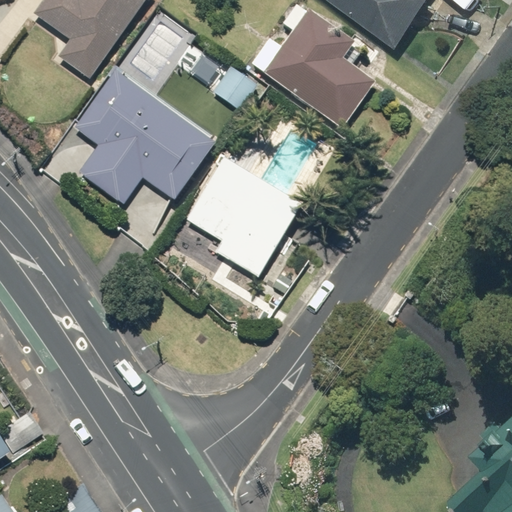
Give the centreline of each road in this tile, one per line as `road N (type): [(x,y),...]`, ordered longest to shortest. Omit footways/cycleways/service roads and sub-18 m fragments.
road 1 (residential): [(168,478),(251,414),(291,369),(511,63)]
road 2 (primary): [(168,478),(0,233)]
